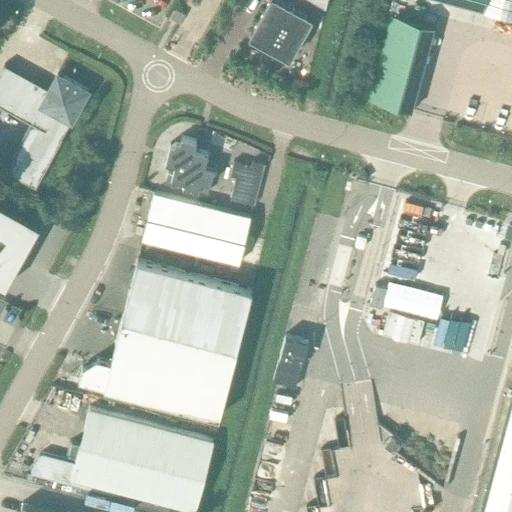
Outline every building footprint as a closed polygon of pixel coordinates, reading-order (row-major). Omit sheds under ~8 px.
[(310,20),(311,18),(309,17),(277,0),(270,0),(251,34),(251,33),(250,36),(252,37),(252,36),(265,43),(265,44),(274,49),(274,48),(287,56),(289,57),(290,55),(291,52),(294,54),(300,43),(298,42),(309,20),(310,20)] [(511,0),(462,0),(511,11),(511,0)] [(171,18),(180,23),(185,14),(176,9),(171,18)] [(0,71),(0,104),(28,120),(30,121),(4,169),(35,186),(62,137),(61,137),(70,120),(71,121),(88,90),(64,76),(57,73),(52,83),(49,88),(4,64),(0,71)] [(168,172),(165,182),(185,187),(198,190),(208,192),(210,183),(214,169),(204,166),(208,152),(194,149),(196,139),(182,136),(181,141),(176,139),(175,144),(170,143),(165,162),(175,164),(172,173),(168,172)] [(251,164),(233,160),(230,173),(235,175),(230,197),(253,203),(263,162),(252,160),(251,164)] [(142,238),(162,242),(240,262),(251,215),(154,191),(142,238)] [(40,223),(0,201),(0,284),(4,287),(25,249),(30,251),(36,242),(31,239),(40,223)] [(79,379),(219,416),(252,289),(137,259),(110,361),(97,357),(95,363),(88,368),(82,366),(79,379)] [(426,296),(424,303),(440,308),(442,301),(426,296)] [(0,300),(0,338),(10,342),(22,308),(0,300)] [(418,342),(423,319),(388,309),(382,333),(418,342)] [(272,378),(276,379),(296,385),(308,339),(285,333),(272,378)] [(511,511),(511,396),(505,422),(491,471),(479,511),(511,511)] [(39,455),(31,467),(31,468),(31,469),(31,470),(31,471),(32,471),(33,473),(34,473),(61,480),(115,495),(116,495),(117,495),(119,494),(120,494),(120,493),(121,492),(121,491),(194,511),(213,439),(109,411),(90,406),(75,461),(43,453),(42,453),(41,453),(40,454),(39,455)] [(391,434),(385,443),(393,450),(400,441),(391,434)] [(20,511),(60,511),(23,502),(20,511)]
